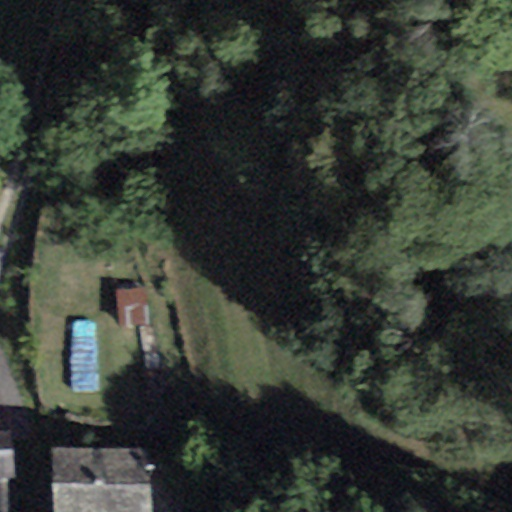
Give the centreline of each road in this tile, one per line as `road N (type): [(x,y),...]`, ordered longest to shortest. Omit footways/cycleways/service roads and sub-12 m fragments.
road 1 (track): [(69,0),(0,239)]
road 2 (track): [(23,511),(18,414),(0,370)]
